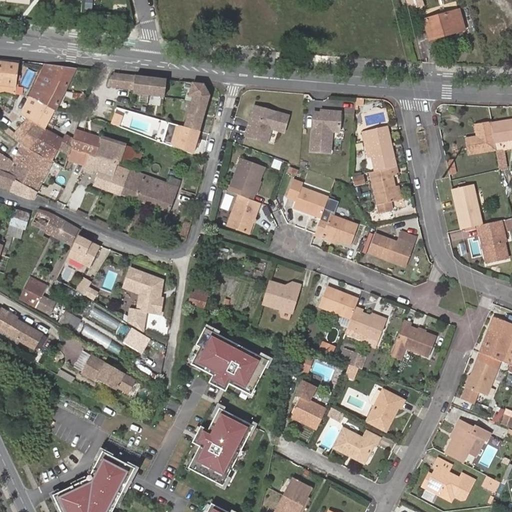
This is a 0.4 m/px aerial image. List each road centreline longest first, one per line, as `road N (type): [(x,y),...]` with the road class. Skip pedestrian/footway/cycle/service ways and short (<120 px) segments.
road 1 (residential): [(0,193),(172,254),(193,242),(236,74)]
road 2 (tertiary): [(236,74),(0,44)]
road 3 (residential): [(390,496),(472,325)]
road 4 (residential): [(441,261),(408,88)]
road 5 (tertiary): [(408,88),(236,74)]
road 6 (residential): [(296,245),(423,298)]
